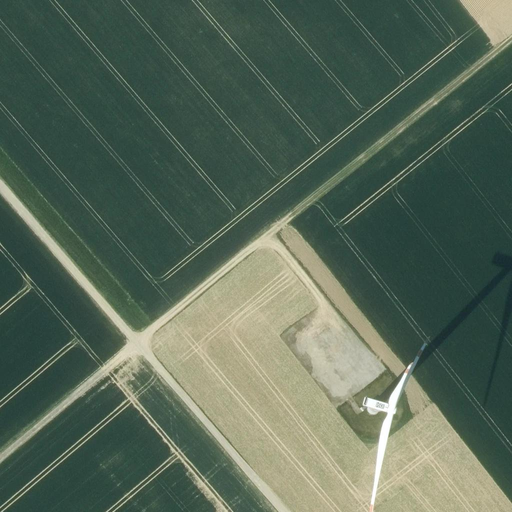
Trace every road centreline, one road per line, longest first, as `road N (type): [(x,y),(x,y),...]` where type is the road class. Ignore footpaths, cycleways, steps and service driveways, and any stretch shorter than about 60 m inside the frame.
road 1 (track): [(511,38),(0,457)]
road 2 (track): [(0,185),(282,511)]
